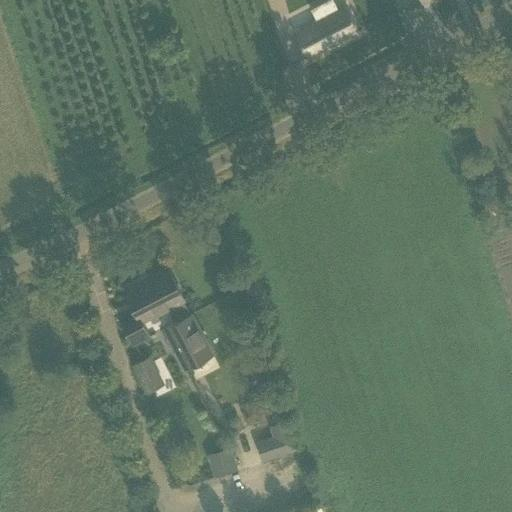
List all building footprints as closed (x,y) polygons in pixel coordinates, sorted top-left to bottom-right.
[(346,7),(296,32),(309,57),(359,32),(346,7)] [(211,355),(198,329),(190,314),(188,315),(180,297),(182,296),(167,267),(151,275),(152,277),(127,290),(126,289),(125,289),(135,309),(120,316),(134,344),(152,335),(144,319),(167,307),(174,322),(164,326),(185,367),(211,355)] [(150,355),(132,364),(147,393),(156,389),(145,367),(153,363),(150,355)] [(300,448),(280,388),(260,395),(273,435),(257,440),(264,460),(300,448)] [(238,467),(231,445),(208,453),(215,475),(238,467)]
